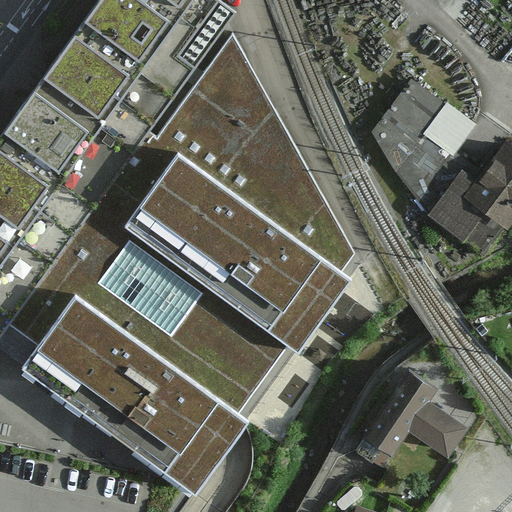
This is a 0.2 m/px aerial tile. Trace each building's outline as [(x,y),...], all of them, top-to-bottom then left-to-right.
[(223,0),(109,0),(0,150),(0,344),(15,325),(154,133),(242,13),(223,0)] [(154,133),(15,325),(42,345),(29,363),(203,489),(254,418),(301,352),(356,277),(345,267),(356,253),(238,37),(164,139),(154,133)] [(480,124),(416,82),(377,134),(420,200),(480,124)] [(479,181),(468,173),(436,218),(472,244),(493,215),(511,228),(511,141),(510,140),(479,181)] [(445,385),(418,367),(370,437),(397,455),(415,427),(452,452),(468,428),(433,404),(445,385)]
